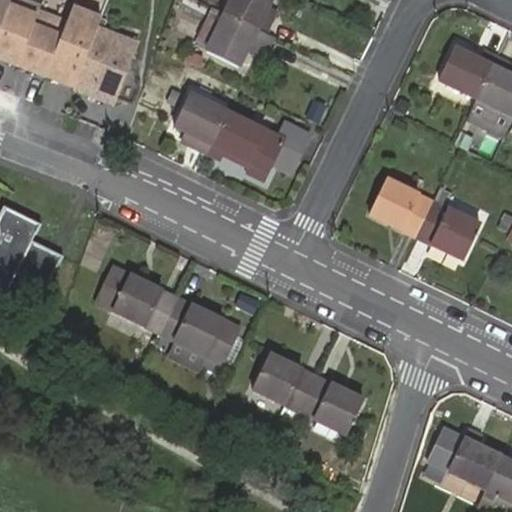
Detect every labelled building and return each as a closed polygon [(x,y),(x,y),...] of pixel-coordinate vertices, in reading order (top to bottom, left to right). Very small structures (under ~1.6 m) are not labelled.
[(10,0),(0,0),(0,27),(8,7),(10,0)] [(273,0),(230,0),(224,14),(268,35),(275,22),(266,17),(273,0)] [(36,18),(8,7),(0,27),(0,61),(17,68),(36,18)] [(268,35),(224,14),(205,51),(240,68),(248,51),(257,56),(261,49),(269,52),(276,39),(268,35)] [(64,29),(36,18),(17,68),(45,78),(62,34),(64,29)] [(96,29),(90,45),(73,89),(72,90),(112,106),(136,44),(96,29)] [(90,45),(62,34),(45,78),(73,89),(90,45)] [(477,100),(493,67),(454,48),(438,81),(477,100)] [(511,76),(493,67),(477,100),(470,114),(467,119),(504,137),(511,122),(511,76)] [(207,157),(228,113),(190,95),(175,129),(183,133),(192,137),(188,148),(207,157)] [(288,140),(228,113),(207,157),(222,163),(226,153),(251,165),(248,175),(268,185),(288,140)] [(192,137),(183,133),(178,144),(188,148),(192,137)] [(417,239),(434,203),(387,181),(370,216),(417,239)] [(53,284),(68,250),(37,237),(44,220),(6,203),(0,216),(0,288),(12,294),(22,270),(53,284)] [(479,226),(434,203),(417,239),(463,261),(479,226)] [(95,304),(158,335),(175,298),(112,266),(95,304)] [(175,298),(158,335),(221,366),(239,328),(175,298)] [(252,391),(297,413),(314,376),(270,355),(252,391)] [(314,376),(297,413),(344,436),(362,400),(314,376)] [(484,491),(502,456),(479,444),(482,438),(467,431),(447,472),(484,491)] [(511,460),(502,456),(484,491),(511,504),(511,460)] [(511,511),(511,504),(484,491),(475,511),(476,511),(511,511)]
